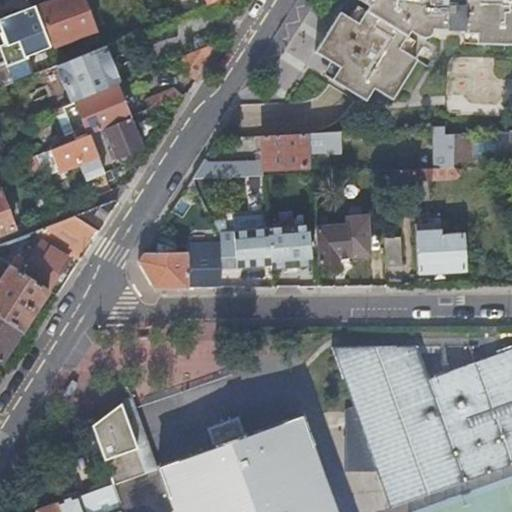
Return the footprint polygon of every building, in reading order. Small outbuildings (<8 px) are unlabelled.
[(80,0),(51,0),(35,6),(51,46),(93,30),(80,0)] [(511,0),(359,0),(360,0),(369,6),(366,11),(356,6),(349,18),(339,12),(315,52),(328,60),(336,65),(328,78),(364,101),(372,88),(391,99),(415,60),(405,54),(413,41),(404,36),(408,30),(418,37),(420,38),(421,39),(423,39),(424,39),(426,39),(427,38),(429,38),(430,37),(431,35),(432,34),(433,31),(461,32),(461,35),(477,35),(476,46),(511,46),(511,0)] [(0,86),(32,74),(25,55),(47,46),(33,8),(18,13),(17,12),(0,18),(0,30),(1,33),(0,32),(0,86)] [(150,50),(156,66),(165,62),(198,49),(191,33),(150,50)] [(461,45),(476,46),(477,35),(461,35),(461,45)] [(198,49),(165,62),(193,81),(216,46),(211,43),(198,49)] [(65,88),(71,102),(114,84),(118,82),(112,68),(113,68),(109,58),(108,59),(103,45),(92,49),(58,63),(55,64),(61,80),(64,88),(65,88)] [(320,74),(328,78),(336,65),(328,60),(320,74)] [(114,84),(71,102),(54,109),(67,142),(88,133),(103,127),(128,117),(114,84)] [(167,90),(142,101),(146,110),(178,96),(167,90)] [(103,127),(88,133),(100,163),(115,157),(126,152),(140,147),(128,117),(103,127)] [(511,153),(511,152),(511,129),(498,131),(498,143),(511,143),(511,153)] [(342,131),(262,134),(263,160),(210,163),(205,158),(192,178),(262,175),(264,175),(264,169),(308,167),(307,154),(326,153),(327,153),(342,154),(342,131)] [(100,163),(88,133),(67,142),(32,157),(40,176),(55,170),(58,169),(78,162),(85,178),(103,170),(100,163)] [(466,161),(467,133),(453,134),(453,162),(466,161)] [(435,167),(453,166),(453,162),(453,134),(444,134),(435,135),(435,167)] [(40,176),(32,157),(18,162),(27,186),(41,180),(40,176)] [(379,170),(380,181),(453,177),(458,173),(458,169),(453,166),(435,167),(379,170)] [(380,195),(380,181),(379,170),(354,171),(355,197),(380,195)] [(0,232),(13,228),(0,195),(0,232)] [(97,231),(119,196),(115,198),(74,214),(97,231)] [(235,230),(267,227),(265,212),(233,216),(235,230)] [(58,221),(37,229),(80,258),(97,231),(74,214),(58,221)] [(271,264),(271,269),(313,264),(309,223),(267,227),(267,228),(270,264),(271,264)] [(338,257),(348,256),(345,225),(316,228),(320,264),(339,262),(338,257)] [(267,228),(267,227),(235,230),(221,231),(221,253),(221,268),(221,269),(237,267),(270,264),(267,228)] [(463,269),(462,234),(441,235),(441,231),(415,232),(417,271),(463,269)] [(400,236),(383,236),(385,261),(401,260),(400,236)] [(17,253),(10,264),(47,289),(48,289),(56,277),(61,280),(65,273),(60,270),(68,257),(41,240),(28,261),(17,253)] [(154,287),(188,287),(188,286),(221,286),(221,268),(221,243),(186,244),(186,251),(144,251),(139,260),(154,287)] [(47,289),(10,264),(0,279),(0,316),(21,330),(47,289)] [(0,361),(1,362),(21,330),(0,316),(0,361)] [(511,348),(429,378),(417,345),(330,346),(352,405),(351,406),(344,408),(345,434),(343,434),(346,475),(347,475),(347,470),(349,470),(353,470),(356,470),(361,470),(365,469),(369,468),(373,467),(374,467),(375,470),(388,508),(511,463),(511,348)] [(91,424),(112,482),(145,471),(120,402),(91,424)] [(112,482),(121,507),(122,511),(334,511),(301,416),(245,436),(244,435),(214,445),(214,446),(145,471),(112,482)] [(208,428),(214,445),(244,435),(238,417),(208,428)] [(122,511),(121,507),(106,511),(83,511),(78,494),(57,502),(61,511),(122,511)] [(61,511),(57,502),(36,509),(37,510),(37,511),(61,511)]
